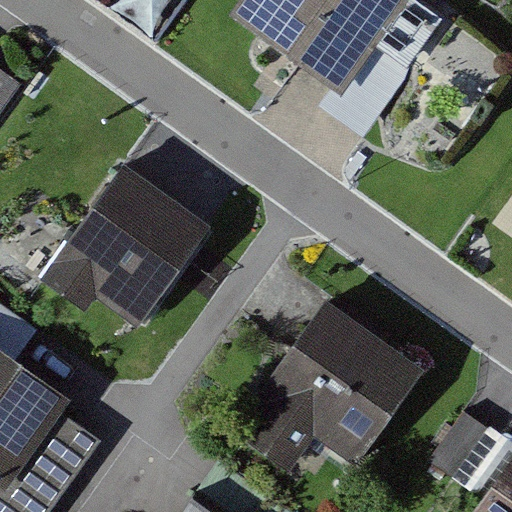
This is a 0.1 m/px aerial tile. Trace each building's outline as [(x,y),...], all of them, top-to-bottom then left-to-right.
[(120,0),(117,6),(157,29),(174,0),(120,0)] [(408,0),(240,0),(237,5),(342,86),(408,0)] [(216,226),(127,164),(54,269),(143,330),(216,226)] [(432,360),(326,288),(262,382),(368,455),(432,360)] [(0,477),(13,486),(73,403),(0,350),(0,477)] [(511,438),(462,403),(427,453),(477,488),(511,439),(511,438)] [(511,511),(511,480),(491,511),(511,511)] [(227,511),(202,495),(190,511),(227,511)]
